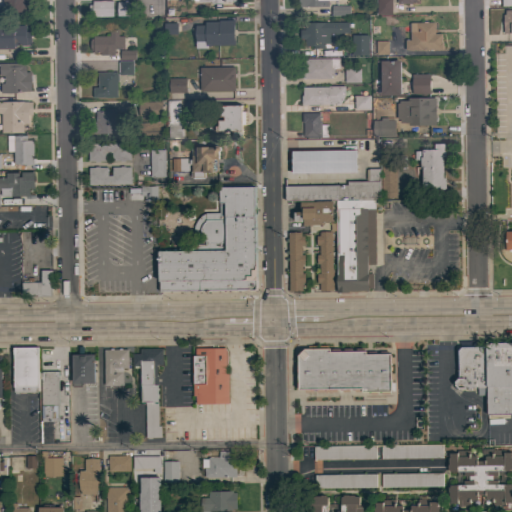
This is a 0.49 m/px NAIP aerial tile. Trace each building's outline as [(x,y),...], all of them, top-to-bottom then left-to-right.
[(29,0),(30,11),(25,11),(26,12),(6,13),(6,10),(0,10),(0,0),(29,0)] [(333,0),(296,0),(296,8),(325,8),(325,0),(333,0)] [(391,0),(391,14),(376,14),(376,0),(391,0)] [(511,0),(499,0),(500,8),(511,7),(511,0)] [(113,1),(113,17),(92,17),(92,13),(88,13),(88,5),(92,5),(92,1),(113,1)] [(117,16),(117,2),(123,2),(123,1),(127,1),(127,2),(135,2),(135,16),(117,16)] [(345,5),(345,16),(332,16),(332,5),(345,5)] [(511,33),(503,33),(503,15),(505,15),(505,10),(511,10),(511,33)] [(235,45),(208,46),(208,48),(196,48),(195,25),(205,25),(205,22),(219,22),(219,20),(234,20),(235,45)] [(349,22),(349,33),(338,33),(339,38),(334,38),(334,33),(330,33),(330,43),(324,43),(325,49),(313,49),(313,46),(305,46),(305,40),(299,40),(299,30),(304,30),(304,22),(349,22)] [(405,50),(405,40),(410,40),(410,23),(434,22),(434,34),(441,34),(441,42),(442,42),(442,50),(405,50)] [(177,23),(177,35),(163,35),(163,23),(177,23)] [(0,49),(0,25),(25,25),(26,32),(30,31),(31,44),(26,44),(26,45),(14,45),(14,49),(0,49)] [(109,29),(118,29),(118,36),(124,36),(124,48),(114,48),(114,55),(100,55),(100,53),(93,53),(93,48),(90,48),(90,40),(93,40),(93,36),(109,36),(109,29)] [(352,55),(352,35),(367,35),(367,55),(352,55)] [(388,55),(376,55),(375,41),(388,41),(388,55)] [(511,47),(502,47),(502,64),(511,64),(511,47)] [(135,50),(135,60),(120,60),(120,50),(135,50)] [(339,58),(339,69),(333,69),(333,76),(331,76),(331,79),(301,79),(301,77),(300,77),(300,71),(301,71),(301,69),(304,69),(304,59),(339,58)] [(380,61),(400,60),(400,95),(381,96),(380,61)] [(133,61),(133,75),(118,75),(118,61),(133,61)] [(0,63),(25,63),(25,72),(30,72),(30,91),(26,91),(17,92),(17,93),(0,93),(0,83),(4,83),(4,76),(0,76),(0,63)] [(234,67),(235,91),(200,91),(199,67),(234,67)] [(344,83),(344,68),(360,68),(360,82),(344,83)] [(117,72),(117,74),(118,74),(118,82),(117,82),(117,97),(93,97),(93,88),(98,88),(98,72),(117,72)] [(429,75),(430,94),(412,94),(411,75),(429,75)] [(169,93),(169,78),(186,78),(186,93),(169,93)] [(301,105),(301,96),(302,96),(302,87),(328,87),(328,86),(344,86),(344,95),(340,104),(301,105)] [(370,95),(370,109),(354,110),(354,96),(370,95)] [(435,98),(435,125),(407,126),(407,123),(403,123),(403,107),(407,107),(407,98),(435,98)] [(0,101),(23,101),(23,102),(28,102),(32,102),(32,115),(28,115),(28,124),(23,124),(23,132),(1,133),(1,113),(0,113),(0,101)] [(161,101),(161,116),(138,116),(138,102),(161,101)] [(182,137),(168,138),(168,111),(167,111),(167,101),(179,101),(179,125),(181,125),(182,137)] [(242,105),(242,111),(245,111),(245,125),(242,125),(242,138),(232,138),(232,132),(215,132),(215,105),(242,105)] [(93,122),(96,122),(95,111),(105,111),(105,108),(116,108),(116,122),(119,122),(120,133),(93,134),(93,122)] [(303,137),(303,123),(302,123),(302,113),(319,113),(319,121),(321,121),(321,125),(327,124),(327,137),(303,137)] [(372,137),(372,121),(380,121),(380,118),(395,118),(395,137),(372,137)] [(134,137),(134,123),(153,123),(153,121),(162,121),(162,137),(134,137)] [(13,151),(7,151),(6,136),(13,136),(26,135),(26,140),(33,140),(33,165),(23,165),(23,164),(13,164),(13,151)] [(88,144),(130,143),(130,161),(124,161),(124,162),(120,162),(120,161),(111,161),(111,153),(107,153),(107,161),(99,161),(99,162),(94,162),(94,161),(88,161),(88,144)] [(443,178),(446,178),(446,189),(436,190),(436,186),(422,186),(422,167),(420,167),(420,160),(414,160),(414,151),(422,151),(422,150),(434,149),(434,144),(445,144),(445,157),(443,157),(443,178)] [(195,149),(195,148),(214,148),(216,146),(219,146),(221,150),(219,152),(219,159),(216,159),(217,171),(214,171),(214,172),(204,173),(204,177),(190,178),(190,171),(168,171),(168,157),(175,157),(175,158),(191,158),(191,149),(195,149)] [(165,177),(150,177),(150,150),(164,150),(165,177)] [(356,150),(356,172),(292,173),(292,151),(356,150)] [(88,185),(88,167),(94,167),(99,167),(107,167),(107,175),(112,175),(111,167),(120,167),(120,166),(124,166),(124,167),(131,167),(131,184),(88,185)] [(381,167),(396,167),(396,198),(381,198),(381,167)] [(347,185),(347,181),(368,181),(368,169),(379,169),(380,200),(374,200),(374,209),(367,209),(368,254),(367,254),(367,271),(368,271),(368,290),(365,290),(365,292),(336,292),(336,290),(337,290),(336,200),(285,201),(285,186),(347,185)] [(0,177),(5,177),(5,173),(18,173),(18,177),(21,177),(21,172),(33,172),(33,188),(25,188),(25,196),(1,197),(1,190),(0,190),(0,177)] [(154,186),(154,188),(157,188),(157,201),(144,201),(144,196),(140,196),(140,187),(154,186)] [(195,222),(196,220),(198,217),(200,215),(204,214),(204,213),(219,213),(219,187),(254,186),(254,207),(257,207),(257,214),(255,214),(255,221),(195,222)] [(332,201),(333,222),(324,222),(324,224),(303,225),(303,221),(294,221),(293,212),(301,212),(300,202),(332,201)] [(256,289),(159,291),(158,251),(197,250),(197,244),(200,244),(200,233),(193,233),(193,226),(194,223),(195,222),(255,221),(256,289)] [(333,291),(319,291),(319,283),(317,283),(316,273),(319,273),(319,264),(316,264),(316,255),(319,254),(319,244),(316,244),(316,235),(319,235),(318,231),(331,231),(333,291)] [(287,232),(300,232),(300,236),(303,236),(303,243),(300,243),(300,254),(304,254),(304,264),(301,264),(301,274),(304,274),(304,280),(302,280),(302,291),(288,291),(287,232)] [(511,232),(501,232),(502,251),(511,250),(511,232)] [(41,282),(41,270),(51,270),(51,296),(37,297),(37,295),(21,295),(21,282),(41,282)] [(486,347),(486,342),(511,342),(511,414),(487,415),(487,395),(486,347)] [(95,383),(72,383),(72,355),(78,355),(78,346),(83,346),(83,354),(94,354),(95,383)] [(38,347),(38,392),(13,393),(13,347),(38,347)] [(477,395),(477,388),(458,388),(454,385),(454,382),(458,378),(457,350),(461,347),(486,347),(487,395),(477,395)] [(162,348),(162,365),(156,365),(157,376),(158,376),(158,385),(157,385),(158,426),(160,426),(161,437),(146,438),(145,402),(141,402),(140,368),(134,368),(134,366),(132,366),(132,354),(140,354),(140,349),(162,348)] [(225,348),(225,373),(228,373),(228,404),(195,404),(195,396),(193,396),(192,355),(195,355),(194,348),(225,348)] [(298,390),(298,355),(304,348),(330,348),(330,351),(366,351),(366,354),(391,354),(391,392),(362,392),(362,389),(298,390)] [(104,350),(128,349),(128,368),(123,369),(123,385),(104,385),(104,350)] [(59,421),(53,421),(53,424),(42,424),(41,372),(58,371),(59,421)] [(442,444),(442,458),(381,459),(381,445),(442,444)] [(375,445),(375,459),(314,460),(314,446),(375,445)] [(62,476),(43,477),(43,457),(41,457),(41,451),(47,451),(47,457),(62,457),(62,476)] [(204,477),(204,468),(208,468),(207,457),(218,457),(218,451),(229,451),(229,458),(231,458),(231,465),(236,465),(236,477),(204,477)] [(450,498),(449,498),(448,492),(448,487),(449,487),(449,485),(457,484),(457,472),(449,472),(449,469),(447,469),(447,465),(448,465),(448,458),(449,458),(449,453),(457,453),(457,457),(476,457),(476,461),(484,461),(484,456),(504,456),(503,453),(511,452),(511,458),(511,457),(511,469),(511,471),(505,471),(506,484),(511,484),(511,502),(504,502),(504,505),(492,506),(492,501),(487,501),(487,499),(485,499),(485,495),(477,495),(477,499),(475,499),(475,501),(469,501),(470,506),(458,506),(457,503),(450,503),(450,498)] [(130,455),(130,471),(108,471),(108,456),(130,455)] [(26,456),(36,456),(37,468),(26,468),(26,456)] [(160,456),(160,473),(153,473),(153,469),(132,469),(132,456),(160,456)] [(84,459),(99,459),(99,472),(98,472),(98,490),(96,490),(95,495),(81,495),(79,490),(79,470),(84,470),(84,459)] [(163,461),(178,461),(178,483),(163,483),(163,461)] [(26,471),(37,471),(37,484),(26,485),(26,471)] [(442,473),(442,486),(381,487),(381,474),(442,473)] [(375,474),(376,487),(315,488),(315,475),(375,474)] [(160,511),(140,511),(140,509),(139,509),(139,493),(140,493),(140,477),(160,477),(160,511)] [(127,511),(105,511),(105,487),(127,487),(127,511)] [(232,491),(232,493),(236,493),(236,509),(232,509),(232,511),(205,511),(205,502),(208,502),(208,491),(232,491)] [(306,511),(306,505),(309,505),(309,497),(320,496),(320,495),(325,495),(325,497),(327,497),(327,505),(340,505),(340,497),(342,497),(342,495),(347,495),(347,496),(354,496),(354,497),(358,496),(359,504),(361,504),(361,511),(306,511)] [(373,511),(373,508),(375,508),(374,503),(382,502),(382,507),(429,505),(429,502),(436,502),(437,507),(438,507),(438,511),(373,511)] [(29,511),(10,511),(10,508),(11,508),(11,503),(17,503),(17,508),(29,507),(29,511)]
